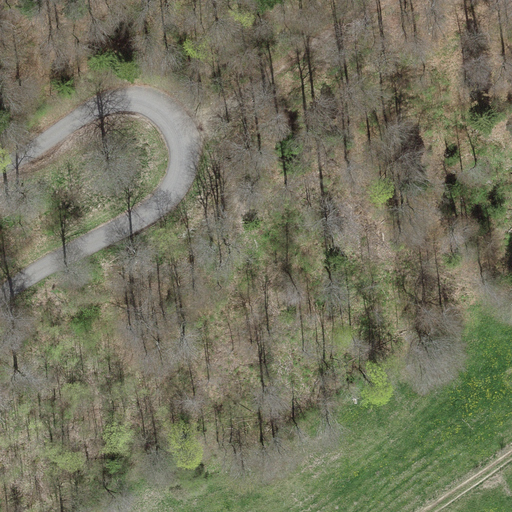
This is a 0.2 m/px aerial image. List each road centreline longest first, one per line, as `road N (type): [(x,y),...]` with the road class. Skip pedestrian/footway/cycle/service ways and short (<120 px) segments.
road 1 (unclassified): [(0,299),(160,206),(186,150),(173,116),(140,98),(112,103),(0,177)]
road 2 (track): [(184,132),(312,41),(389,0)]
